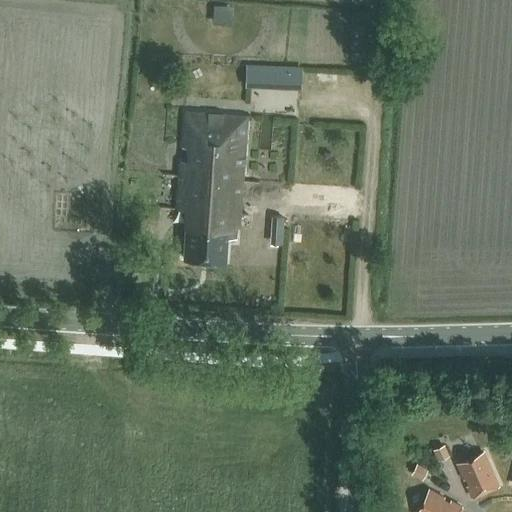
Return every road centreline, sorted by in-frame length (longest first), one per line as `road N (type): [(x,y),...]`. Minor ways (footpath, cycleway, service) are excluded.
road 1 (tertiary): [(361,334),(0,317)]
road 2 (residential): [(350,511),(361,334)]
road 3 (tertiary): [(511,334),(361,334)]
